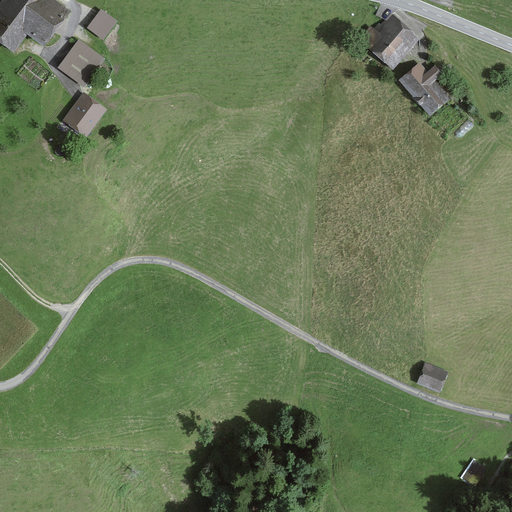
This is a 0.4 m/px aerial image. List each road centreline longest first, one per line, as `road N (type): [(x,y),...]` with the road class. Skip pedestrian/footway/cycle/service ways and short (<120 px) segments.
road 1 (track): [(511,417),(426,397),(185,268),(143,259),(100,277),(31,369),(0,386)]
road 2 (tertiary): [(397,0),(511,44)]
